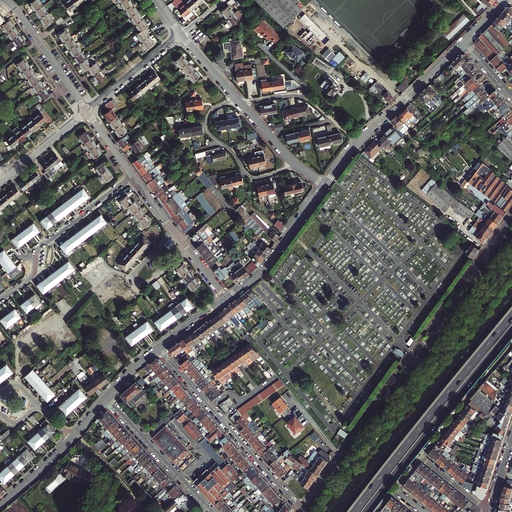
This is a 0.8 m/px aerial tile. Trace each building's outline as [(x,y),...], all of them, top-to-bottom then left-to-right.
[(35,11),(44,6),(39,0),(35,0),(30,3),(35,11)] [(72,0),(68,0),(64,3),(70,11),(77,7),(72,0)] [(124,10),(132,4),(129,0),(123,0),(119,3),(124,10)] [(181,7),(178,9),(185,16),(191,11),(184,3),(181,0),(175,0),(178,3),(181,7)] [(198,4),(194,0),(188,0),(184,3),(191,11),(198,4)] [(292,0),(256,0),(284,27),(302,9),(292,0)] [(124,10),(130,17),(138,12),(132,4),(124,10)] [(480,4),(475,10),(480,15),(486,9),(480,4)] [(221,12),(227,19),(235,12),(229,5),(221,12)] [(35,11),(40,19),(49,13),(44,6),(35,11)] [(0,9),(0,20),(2,24),(9,19),(1,9),(0,9)] [(241,14),(238,10),(235,12),(227,19),(233,25),(240,19),(238,17),(241,14)] [(511,19),(511,17),(505,11),(501,15),(509,22),(511,19)] [(135,25),(143,20),(138,12),(130,17),(135,25)] [(53,20),(49,13),(40,19),(44,26),(53,20)] [(464,14),(443,34),(448,39),(469,19),(464,14)] [(511,24),(509,22),(501,15),(497,19),(504,25),(503,26),(506,29),(508,28),(511,24)] [(503,26),(504,25),(497,19),(493,23),(499,30),(501,28),(503,26)] [(10,20),(1,26),(7,33),(15,27),(10,20)] [(135,25),(140,33),(144,30),(149,27),(143,20),(135,25)] [(255,29),(254,30),(259,34),(260,33),(268,40),(270,38),(276,42),(280,37),(266,24),(262,21),(259,24),(257,23),(253,27),(255,29)] [(506,47),(505,47),(510,43),(508,40),(502,33),(501,32),(499,30),(493,23),(476,40),(476,44),(491,61),(498,54),(502,51),(506,47)] [(15,27),(7,33),(12,41),(20,35),(15,27)] [(58,35),(63,42),(71,36),(67,29),(58,35)] [(136,35),(141,43),(149,37),(144,30),(140,33),(136,35)] [(318,43),(307,32),(301,38),(312,49),(318,43)] [(20,35),(12,41),(17,48),(25,42),(20,35)] [(71,36),(63,42),(68,49),(77,43),(71,36)] [(154,44),(149,37),(141,43),(146,50),(154,44)] [(233,51),(233,52),(231,52),(231,57),(242,55),(239,41),(223,43),(224,50),(228,49),(229,51),(233,51)] [(82,51),(77,43),(68,49),(74,57),(82,51)] [(292,43),(285,52),(297,60),(304,51),(292,43)] [(335,54),(328,48),(322,55),(329,61),(335,54)] [(88,59),(82,51),(74,57),(79,65),(88,59)] [(338,64),(345,57),(339,51),(332,58),(338,64)] [(505,62),(509,59),(502,51),(498,54),(505,62)] [(452,72),(457,68),(467,58),(465,55),(462,54),(452,63),(455,67),(451,70),(452,72)] [(498,68),(505,62),(498,54),(491,61),(498,68)] [(122,65),(126,62),(122,55),(117,59),(122,65)] [(501,73),(507,68),(511,63),(511,55),(509,59),(505,62),(498,68),(501,73)] [(174,62),(180,69),(188,62),(182,56),(174,62)] [(316,57),(312,63),(328,73),(332,67),(316,57)] [(457,68),(461,72),(472,62),(467,58),(457,68)] [(16,65),(21,72),(29,66),(24,59),(16,65)] [(92,65),(88,59),(79,65),(84,71),(88,68),(92,65)] [(352,59),(345,66),(347,68),(371,92),(375,88),(391,103),(395,99),(376,80),(375,82),(352,59)] [(234,61),(228,66),(223,71),(228,77),(235,71),(237,81),(245,79),(243,69),(242,63),(234,65),(234,61)] [(180,69),(186,75),(194,69),(188,62),(180,69)] [(456,81),(457,83),(476,67),(472,62),(461,72),(463,75),(461,76),(456,81)] [(96,63),(92,65),(88,68),(94,76),(102,71),(96,63)] [(21,72),(26,79),(34,74),(29,66),(21,72)] [(465,85),(474,76),(480,71),(476,67),(457,83),(456,84),(460,89),(465,85)] [(251,68),(243,69),(245,79),(253,78),(251,68)] [(200,75),(194,69),(186,75),(193,82),(200,75)] [(106,77),(102,71),(94,76),(98,83),(106,77)] [(148,78),(153,84),(160,78),(155,72),(148,78)] [(436,79),(440,83),(447,77),(443,72),(436,79)] [(403,79),(404,80),(409,85),(415,80),(408,73),(403,79)] [(32,87),(40,81),(34,74),(26,79),(32,87)] [(272,81),(273,88),(285,87),(283,76),(278,77),(278,80),(272,81)] [(465,85),(468,89),(477,80),(474,76),(465,85)] [(153,84),(148,78),(141,83),(147,90),(153,84)] [(325,80),(321,86),(333,96),(338,90),(337,89),(339,86),(329,78),(326,81),(325,80)] [(273,88),(272,81),(267,82),(266,79),(261,80),(262,90),(273,88)] [(439,88),(442,85),(440,83),(436,79),(434,82),(439,88)] [(397,87),(402,92),(409,85),(404,80),(397,87)] [(468,89),(471,92),(481,84),(477,80),(468,89)] [(37,94),(45,88),(40,81),(32,87),(37,94)] [(147,90),(141,83),(135,89),(140,95),(147,90)] [(469,97),(471,99),(484,88),(481,84),(471,92),(468,95),(469,97)] [(439,107),(443,103),(431,89),(429,86),(424,91),(439,107)] [(44,99),(45,101),(51,97),(55,94),(54,92),(50,95),(45,88),(37,94),(41,101),(44,99)] [(473,100),(475,102),(487,91),(484,88),(471,99),(461,108),(462,109),(473,100)] [(140,95),(135,89),(128,94),(133,101),(140,95)] [(487,99),(490,103),(500,94),(496,90),(491,95),(487,99)] [(433,113),(439,107),(424,91),(419,96),(422,98),(423,99),(423,101),(424,102),(425,102),(430,107),(429,109),(433,113)] [(481,103),(485,101),(487,99),(491,95),(487,91),(475,102),(472,105),(470,106),(464,112),(467,116),(469,115),(474,110),(478,107),(481,103)] [(491,109),(493,106),(503,97),(500,94),(490,103),(488,104),(487,105),(491,109)] [(193,99),(195,109),(204,107),(201,97),(193,99)] [(493,106),(497,110),(507,101),(503,97),(493,106)] [(186,111),(195,109),(193,99),(184,101),(186,111)] [(109,122),(117,116),(112,109),(115,107),(111,101),(106,105),(109,111),(104,115),(109,122)] [(498,117),(501,120),(511,110),(511,107),(507,101),(497,110),(501,115),(498,117)] [(276,103),(268,105),(269,112),(277,110),(276,103)] [(413,114),(413,113),(411,111),(416,107),(412,103),(403,112),(413,122),(414,124),(418,120),(413,114)] [(308,104),(300,106),(302,115),(310,113),(308,104)] [(269,112),(268,105),(260,106),(261,114),(269,112)] [(293,117),(302,115),(300,106),(291,108),(293,117)] [(284,119),(293,117),(291,108),(283,110),(284,119)] [(503,124),(506,122),(511,116),(511,110),(501,120),(500,121),(501,122),(502,121),(503,122),(500,125),(501,126),(503,124)] [(34,117),(40,125),(47,120),(40,112),(34,117)] [(409,126),(413,122),(403,112),(398,115),(409,126)] [(403,133),(410,127),(409,126),(398,115),(392,121),(395,125),(393,127),(403,138),(405,136),(403,133)] [(109,122),(114,129),(122,124),(117,116),(109,122)] [(40,125),(34,117),(27,123),(33,131),(40,125)] [(227,120),(229,129),(241,126),(239,117),(227,120)] [(229,129),(227,120),(216,123),(218,131),(229,129)] [(20,129),(26,137),(33,131),(27,123),(20,129)] [(122,124),(114,129),(119,137),(127,131),(122,124)] [(192,135),(203,133),(202,125),(190,127),(192,135)] [(180,137),(192,135),(190,127),(179,130),(180,137)] [(397,143),(403,138),(393,127),(385,134),(392,141),(396,144),(397,143)] [(26,137),(20,129),(13,134),(19,142),(26,137)] [(298,131),(300,140),(311,137),(309,129),(298,131)] [(77,136),(82,142),(90,136),(85,130),(77,136)] [(298,131),(286,134),(288,142),(300,140),(298,131)] [(341,132),(329,135),(331,143),(342,140),(341,132)] [(13,134),(6,140),(12,148),(19,142),(13,134)] [(381,147),(383,149),(392,141),(385,134),(376,142),(381,147)] [(331,143),(329,135),(318,138),(320,145),(331,143)] [(511,138),(511,137),(510,136),(509,135),(497,147),(511,159),(511,158),(511,138)] [(82,142),(88,149),(95,143),(90,136),(82,142)] [(117,141),(122,148),(128,143),(124,136),(117,141)] [(135,140),(135,141),(131,144),(136,152),(144,147),(138,139),(135,140)] [(362,153),(370,159),(381,147),(376,142),(375,140),(362,153)] [(101,151),(95,143),(88,149),(94,157),(101,151)] [(131,146),(128,143),(122,148),(124,151),(131,146)] [(219,147),(207,150),(209,161),(227,157),(225,150),(220,152),(219,147)] [(133,163),(137,170),(149,162),(145,156),(149,152),(148,151),(133,163)] [(55,154),(49,159),(57,170),(64,164),(67,168),(70,166),(66,161),(63,163),(55,154)] [(265,154),(256,156),(259,166),(267,164),(265,154)] [(258,166),(259,166),(256,156),(248,158),(251,168),(253,167),(254,170),(258,169),(258,166)] [(50,175),(57,170),(49,159),(42,165),(50,175),(47,177),(51,182),(54,180),(50,175)] [(505,216),(511,205),(511,188),(506,183),(504,181),(480,160),(462,185),(486,202),(505,216)] [(103,161),(94,167),(100,174),(108,168),(103,161)] [(142,176),(153,169),(149,163),(150,162),(149,161),(149,162),(137,170),(142,176)] [(142,176),(147,183),(159,174),(155,169),(158,167),(157,166),(153,169),(142,176)] [(108,168),(100,174),(105,182),(113,176),(108,168)] [(28,176),(35,185),(43,179),(41,177),(35,170),(28,176)] [(210,180),(207,176),(204,172),(200,176),(205,182),(209,187),(214,184),(213,183),(210,180)] [(231,178),(232,185),(243,182),(241,172),(235,173),(236,176),(231,178)] [(152,190),(159,185),(162,183),(164,182),(165,181),(160,174),(159,174),(147,183),(152,190)] [(213,183),(214,184),(218,183),(216,174),(212,175),(207,176),(210,180),(213,183)] [(44,175),(41,177),(43,179),(48,185),(51,183),(44,175)] [(35,185),(28,176),(21,181),(29,190),(35,185)] [(232,185),(231,178),(226,179),(225,176),(220,177),(222,187),(228,185),(229,189),(233,188),(232,185)] [(470,218),(474,213),(456,200),(437,182),(433,177),(421,190),(440,207),(438,209),(443,213),(445,211),(451,205),(470,218)] [(294,192),(295,194),(300,193),(299,190),(304,189),(302,180),(292,183),(294,192)] [(165,187),(168,190),(169,189),(176,184),(174,181),(165,187)] [(209,187),(205,182),(199,186),(204,192),(209,188),(209,187)] [(273,182),(265,184),(267,194),(268,198),(276,196),(275,192),(273,182)] [(294,192),(292,183),(283,185),(286,198),(293,197),(292,192),(294,192)] [(230,203),(226,199),(225,197),(214,184),(209,187),(209,188),(225,208),(230,203)] [(267,194),(265,184),(256,186),(259,196),(267,194)] [(152,190),(158,197),(165,192),(159,185),(152,190)] [(15,186),(8,192),(14,199),(21,193),(15,186)] [(83,187),(78,191),(84,200),(89,196),(83,187)] [(163,204),(174,196),(169,189),(168,190),(165,192),(158,197),(163,204)] [(73,195),(79,204),(84,200),(78,191),(73,195)] [(9,203),(14,199),(8,192),(2,197),(7,204),(9,203)] [(172,217),(182,209),(184,208),(179,202),(183,199),(178,193),(174,196),(163,204),(172,217)] [(208,212),(202,217),(204,220),(215,211),(202,193),(197,197),(208,212)] [(79,204),(73,195),(69,198),(67,199),(74,208),(79,204)] [(119,201),(124,208),(127,207),(132,202),(127,195),(119,201)] [(184,198),(183,199),(179,202),(184,208),(188,204),(184,198)] [(74,208),(67,199),(62,203),(69,212),(74,208)] [(127,207),(132,214),(140,208),(134,201),(132,202),(127,207)] [(499,223),(505,216),(486,202),(481,210),(499,223)] [(69,212),(62,203),(57,207),(63,216),(69,212)] [(245,221),(251,216),(240,204),(238,206),(234,209),(243,219),(245,221)] [(63,216),(57,207),(52,211),(58,220),(63,216)] [(132,214),(137,221),(145,215),(140,208),(132,214)] [(291,208),(284,209),(287,221),(292,213),(291,208)] [(496,228),(499,223),(481,210),(478,208),(474,213),(479,216),(496,228)] [(172,217),(177,223),(184,218),(187,216),(187,214),(184,216),(181,212),(183,210),(182,209),(172,217)] [(52,211),(46,215),(53,224),(58,220),(52,211)] [(251,216),(265,231),(276,242),(280,236),(256,212),(251,216)] [(101,214),(94,219),(100,227),(107,222),(101,214)] [(53,224),(46,215),(41,220),(47,228),(53,224)] [(145,215),(137,221),(143,228),(150,222),(145,215)] [(265,231),(251,216),(245,221),(251,229),(255,233),(257,235),(262,231),(263,232),(265,231)] [(493,232),(496,228),(479,216),(478,218),(479,218),(477,221),(478,222),(493,232)] [(185,228),(187,230),(192,226),(190,224),(189,225),(184,218),(177,223),(182,230),(185,228)] [(277,220),(275,223),(281,229),(284,225),(279,218),(277,220)] [(93,232),(100,227),(94,219),(87,224),(93,232)] [(485,243),(489,237),(475,227),(468,222),(466,224),(469,227),(471,228),(469,230),(485,243)] [(489,237),(493,232),(478,222),(475,227),(489,237)] [(40,231),(34,223),(29,227),(35,234),(40,231)] [(210,229),(209,227),(210,226),(207,223),(191,237),(196,242),(208,231),(210,229)] [(87,237),(93,232),(87,224),(81,229),(87,237)] [(35,234),(29,227),(23,231),(29,239),(35,234)] [(80,242),(87,237),(81,229),(74,234),(80,242)] [(196,242),(199,245),(208,238),(208,237),(210,236),(211,235),(213,233),(210,229),(208,231),(196,242)] [(29,239),(23,231),(18,235),(24,243),(29,239)] [(230,234),(233,238),(237,242),(239,240),(232,232),(230,234)] [(24,243),(18,235),(16,233),(7,240),(14,248),(18,245),(19,247),(24,243)] [(256,244),(258,246),(267,253),(271,248),(262,241),(257,235),(255,233),(253,235),(258,241),(256,244)] [(73,247),(80,242),(74,234),(67,240),(73,247)] [(143,236),(134,246),(141,253),(151,242),(143,236)] [(199,252),(208,245),(212,242),(213,241),(210,236),(208,237),(208,238),(199,245),(196,248),(199,252)] [(73,247),(67,240),(60,245),(62,248),(60,249),(66,257),(68,256),(66,253),(73,247)] [(199,252),(203,257),(217,245),(213,241),(212,242),(208,245),(199,252)] [(250,243),(252,246),(264,257),(267,253),(258,246),(256,244),(254,246),(251,242),(250,243)] [(477,254),(481,249),(473,243),(469,248),(477,254)] [(203,257),(206,261),(218,251),(219,250),(220,249),(217,245),(203,257)] [(134,246),(128,253),(135,259),(141,253),(134,246)] [(252,246),(250,249),(251,251),(250,251),(261,262),(264,257),(252,246)] [(474,258),(477,254),(469,248),(466,252),(474,258)] [(0,261),(8,255),(4,249),(0,252),(0,261)] [(251,258),(253,260),(258,266),(261,262),(250,251),(251,251),(250,249),(248,250),(247,253),(248,255),(251,258)] [(210,266),(216,261),(217,259),(221,256),(222,255),(223,255),(219,250),(218,251),(206,261),(210,266)] [(126,270),(135,259),(128,253),(119,264),(126,270)] [(12,260),(8,255),(0,261),(4,266),(12,260)] [(12,260),(4,266),(8,272),(16,265),(12,260)] [(69,260),(64,264),(70,272),(75,268),(69,260)] [(245,267),(239,260),(235,264),(245,277),(258,266),(253,260),(245,267)] [(176,269),(181,276),(189,270),(183,262),(176,269)] [(229,266),(231,268),(241,280),(245,277),(235,264),(233,262),(229,266)] [(59,268),(65,276),(70,272),(64,264),(59,268)] [(16,265),(8,272),(12,277),(20,271),(16,265)] [(219,267),(214,271),(220,279),(229,272),(228,271),(226,270),(225,267),(221,270),(219,267)] [(59,268),(53,272),(60,280),(65,276),(59,268)] [(230,273),(237,283),(241,280),(231,268),(228,271),(229,272),(230,273)] [(181,276),(187,283),(195,277),(189,270),(181,276)] [(60,280),(53,272),(48,277),(54,284),(60,280)] [(118,276),(108,283),(124,306),(134,299),(118,276)] [(57,288),(54,284),(48,277),(43,280),(49,288),(52,292),(57,288)] [(200,284),(195,277),(187,283),(192,290),(200,284)] [(49,288),(43,280),(37,285),(44,293),(49,288)] [(156,289),(161,285),(157,280),(152,284),(156,289)] [(255,294),(250,289),(241,296),(248,305),(253,301),(254,300),(254,299),(255,298),(253,296),(255,294)] [(28,299),(34,307),(35,306),(37,309),(42,305),(40,302),(41,301),(35,294),(28,299)] [(250,307),(248,305),(241,296),(237,299),(245,311),(250,307)] [(187,297),(181,301),(187,310),(193,306),(187,297)] [(21,304),(27,312),(34,307),(28,299),(21,304)] [(247,312),(245,311),(237,299),(232,303),(242,316),(247,312)] [(182,313),(176,305),(173,301),(168,305),(171,309),(177,317),(182,313)] [(181,301),(176,305),(182,313),(187,310),(181,301)] [(243,316),(242,316),(232,303),(228,306),(240,320),(241,320),(240,318),(243,316)] [(243,325),(240,320),(228,306),(224,309),(234,322),(238,328),(243,325)] [(8,314),(14,322),(21,316),(15,309),(8,314)] [(165,313),(171,321),(177,317),(171,309),(165,313)] [(230,326),(234,322),(224,309),(220,312),(230,326)] [(225,329),(230,326),(220,312),(216,315),(225,329)] [(165,313),(160,317),(166,325),(171,321),(165,313)] [(7,327),(14,322),(8,314),(1,319),(7,327)] [(30,323),(27,319),(24,315),(22,317),(28,325),(30,323)] [(221,332),(225,329),(216,315),(211,319),(221,332)] [(166,325),(160,317),(155,321),(161,329),(166,325)] [(217,335),(221,332),(211,319),(208,321),(217,335)] [(147,320),(142,324),(148,332),(153,328),(147,320)] [(213,339),(217,335),(208,321),(204,325),(213,339)] [(134,325),(136,328),(142,336),(148,332),(142,324),(139,326),(137,322),(134,325)] [(74,344),(79,340),(67,324),(63,327),(74,344)] [(209,342),(213,339),(204,325),(200,328),(209,342)] [(142,336),(136,328),(131,332),(137,340),(142,336)] [(205,345),(209,342),(200,328),(195,331),(205,345)] [(100,337),(109,350),(117,345),(109,331),(100,337)] [(200,349),(205,345),(195,331),(191,334),(200,349)] [(137,340),(131,332),(125,336),(131,344),(137,340)] [(55,344),(59,341),(54,333),(49,336),(55,344)] [(195,353),(200,349),(191,334),(186,338),(195,353)] [(193,354),(195,353),(186,338),(181,341),(191,357),(193,354)] [(182,365),(191,357),(181,341),(171,348),(171,352),(182,365)] [(260,361),(264,358),(251,343),(247,346),(258,359),(260,361)] [(254,361),(258,359),(247,346),(244,348),(254,361)] [(250,364),(254,361),(244,348),(240,351),(250,364)] [(403,357),(405,354),(397,348),(394,351),(403,357)] [(246,367),(250,364),(240,351),(236,354),(242,363),(244,365),(246,367)] [(182,365),(185,369),(193,362),(191,360),(195,356),(193,354),(191,357),(182,365)] [(240,364),(242,363),(236,354),(233,355),(231,357),(238,366),(240,364)] [(185,369),(189,373),(200,363),(198,360),(200,358),(199,357),(197,358),(193,362),(185,369)] [(239,368),(238,366),(231,357),(227,360),(236,373),(241,370),(239,368)] [(122,359),(117,365),(118,366),(115,368),(119,372),(127,364),(122,359)] [(144,379),(151,374),(163,363),(160,359),(156,359),(148,364),(145,367),(147,370),(148,370),(144,374),(143,373),(141,375),(142,377),(144,379)] [(232,377),(236,373),(227,360),(222,363),(232,377)] [(90,380),(88,378),(84,372),(82,371),(80,372),(72,361),(68,364),(90,394),(99,387),(93,378),(90,380)] [(1,368),(8,375),(13,371),(7,363),(1,368)] [(109,380),(101,368),(99,370),(95,363),(92,366),(104,384),(109,380)] [(151,382),(155,378),(167,367),(163,363),(151,374),(154,377),(150,381),(151,382)] [(189,373),(192,377),(202,368),(200,365),(201,364),(200,363),(189,373)] [(227,380),(232,377),(222,363),(218,366),(227,380)] [(25,375),(33,369),(28,364),(21,370),(25,375)] [(104,384),(92,366),(91,365),(86,368),(91,375),(93,378),(99,387),(104,384)] [(192,377),(196,381),(206,371),(207,371),(206,370),(205,371),(204,369),(205,368),(204,366),(202,368),(192,377)] [(222,383),(227,380),(218,366),(213,369),(215,371),(216,373),(217,375),(219,378),(221,380),(222,383)] [(155,378),(159,383),(172,372),(167,367),(155,378)] [(25,375),(30,380),(37,374),(33,369),(25,375)] [(196,381),(199,385),(207,378),(210,375),(206,371),(196,381)] [(159,383),(163,388),(176,377),(172,372),(159,383)] [(37,374),(30,380),(34,385),(41,379),(37,374)] [(199,385),(203,389),(210,382),(213,379),(210,375),(207,378),(199,385)] [(45,376),(41,379),(34,385),(39,390),(46,384),(49,381),(45,376)] [(147,399),(144,396),(147,392),(142,386),(146,382),(144,379),(142,377),(123,395),(132,406),(140,399),(143,402),(147,399)] [(163,388),(167,392),(180,381),(176,377),(163,388)] [(511,390),(511,383),(506,378),(505,377),(501,381),(511,390)] [(496,399),(496,397),(498,392),(499,388),(487,378),(479,389),(471,398),(472,400),(488,413),(491,410),(502,420),(499,424),(507,430),(511,417),(499,406),(497,405),(494,402),(496,399)] [(203,389),(206,393),(214,386),(217,383),(215,382),(213,379),(210,382),(203,389)] [(171,392),(173,394),(183,385),(180,381),(167,392),(166,393),(167,395),(171,392)] [(511,397),(511,390),(501,381),(501,382),(500,383),(505,388),(504,390),(511,397)] [(46,384),(39,390),(43,395),(51,389),(46,384)] [(172,402),(176,399),(187,389),(183,385),(173,394),(174,396),(170,400),(172,402)] [(213,400),(221,393),(214,386),(206,393),(213,400)] [(511,404),(511,397),(504,390),(499,386),(499,387),(502,391),(505,393),(502,396),(504,397),(511,404)] [(75,393),(81,401),(86,396),(80,388),(75,393)] [(55,394),(51,389),(43,395),(48,400),(55,394)] [(179,403),(183,400),(190,393),(187,389),(176,399),(179,403)] [(75,393),(70,397),(76,405),(81,401),(75,393)] [(184,402),(186,404),(194,397),(190,393),(183,400),(184,402)] [(70,397),(65,401),(72,409),(76,405),(70,397)] [(183,410),(185,412),(198,402),(194,397),(186,404),(188,406),(183,410)] [(281,397),(272,404),(280,413),(281,413),(284,417),(291,411),(288,407),(289,406),(281,397)] [(511,417),(511,413),(511,411),(500,401),(496,397),(496,399),(499,402),(501,403),(499,406),(511,417)] [(511,411),(511,404),(504,397),(500,401),(511,411)] [(504,440),(507,430),(499,424),(488,413),(472,400),(469,404),(481,414),(477,418),(474,421),(471,425),(469,429),(475,431),(477,426),(485,416),(489,419),(488,420),(488,422),(501,432),(500,434),(494,432),(493,435),(488,433),(488,435),(504,440)] [(65,401),(59,406),(66,414),(72,409),(65,401)] [(192,411),(194,412),(201,406),(198,402),(185,412),(187,415),(192,411)] [(477,418),(481,414),(469,404),(466,408),(477,418)] [(194,412),(197,416),(205,410),(201,406),(194,412)] [(230,462),(228,464),(225,460),(221,456),(219,453),(217,451),(217,452),(210,443),(212,441),(207,436),(207,437),(203,432),(199,428),(199,427),(196,424),(192,420),(189,416),(187,415),(185,412),(183,410),(182,408),(181,408),(175,414),(171,410),(160,421),(150,430),(148,432),(158,443),(174,460),(195,482),(216,505),(227,495),(237,485),(233,481),(241,475),(237,471),(234,466),(230,462)] [(474,421),(477,418),(466,408),(462,412),(474,421)] [(197,416),(201,420),(208,414),(205,410),(197,416)] [(96,421),(103,428),(114,417),(108,411),(104,411),(96,421)] [(242,430),(250,423),(247,420),(250,416),(247,412),(245,414),(242,417),(239,419),(235,422),(242,430)] [(471,425),(474,421),(462,412),(459,416),(467,422),(469,421),(471,423),(470,424),(471,425)] [(202,422),(204,424),(212,418),(208,414),(201,420),(199,422),(200,424),(202,422)] [(32,415),(30,417),(35,424),(38,421),(32,415)] [(296,416),(287,423),(296,434),(305,427),(296,416)] [(464,426),(467,422),(459,416),(456,420),(464,426)] [(107,430),(108,430),(117,420),(114,417),(103,428),(104,428),(103,429),(102,430),(105,433),(106,432),(107,430)] [(43,427),(50,435),(55,430),(54,429),(56,427),(46,418),(39,424),(43,427)] [(199,428),(203,432),(215,422),(212,418),(204,424),(201,427),(199,428)] [(109,436),(111,434),(121,424),(117,420),(108,430),(107,430),(106,432),(105,433),(108,436),(109,436)] [(466,428),(464,426),(456,420),(453,424),(461,430),(463,432),(465,433),(467,431),(468,429),(466,428)] [(207,436),(212,432),(219,426),(215,422),(203,432),(207,437),(207,436)] [(240,432),(244,436),(255,426),(251,422),(250,423),(242,430),(240,432)] [(111,438),(112,439),(124,427),(121,424),(111,434),(109,436),(110,437),(111,438)] [(458,434),(461,430),(453,424),(450,428),(458,434)] [(225,444),(231,439),(219,426),(212,432),(217,437),(221,441),(225,444)] [(248,440),(255,433),(258,430),(259,430),(255,426),(244,436),(248,440)] [(43,427),(38,432),(45,439),(50,435),(43,427)] [(114,439),(117,442),(128,432),(124,427),(112,439),(113,440),(114,439)] [(0,434),(0,433),(0,440),(11,431),(8,428),(0,434)] [(456,436),(458,434),(450,428),(447,432),(458,441),(459,441),(460,439),(456,436)] [(338,433),(345,438),(348,434),(341,429),(338,433)] [(45,439),(38,432),(33,436),(40,444),(45,439)] [(116,450),(118,448),(131,436),(128,432),(117,442),(119,445),(117,447),(115,449),(116,450)] [(207,436),(212,441),(217,437),(212,432),(207,436)] [(457,444),(458,441),(447,432),(444,436),(451,442),(454,444),(455,443),(457,444)] [(248,440),(251,444),(259,437),(255,433),(248,440)] [(502,445),(504,440),(488,435),(484,433),(483,435),(486,436),(485,439),(487,440),(489,440),(502,445)] [(309,435),(299,444),(306,452),(316,443),(309,435)] [(35,448),(40,444),(33,436),(28,440),(35,448)] [(118,448),(122,452),(135,440),(131,436),(118,448)] [(448,446),(451,442),(444,436),(440,440),(448,446)] [(251,444),(254,448),(262,441),(259,437),(251,444)] [(100,452),(103,448),(107,444),(104,440),(103,439),(95,447),(96,448),(100,452)] [(224,453),(227,450),(235,444),(231,439),(225,444),(223,446),(225,448),(221,451),(219,453),(221,456),(224,453)] [(125,457),(126,455),(139,444),(135,440),(122,452),(121,453),(122,454),(125,457)] [(445,450),(448,446),(440,440),(437,444),(441,447),(445,450)] [(500,449),(502,445),(489,440),(487,445),(500,449)] [(254,448),(258,452),(266,445),(262,441),(254,448)] [(262,456),(264,454),(269,449),(271,447),(268,443),(266,445),(258,452),(262,456)] [(19,449),(22,452),(29,460),(34,455),(24,444),(19,449)] [(126,463),(128,461),(143,448),(139,444),(126,455),(129,458),(125,462),(126,463)] [(227,458),(229,457),(239,448),(235,444),(227,450),(229,452),(226,455),(224,457),(226,459),(227,458)] [(428,455),(432,458),(441,447),(437,444),(428,455)] [(272,463),(280,457),(276,452),(279,450),(274,445),(271,447),(269,449),(264,454),(272,463)] [(499,454),(500,449),(487,445),(486,445),(485,450),(499,454)] [(432,458),(436,461),(446,450),(445,450),(441,447),(432,458)] [(132,465),(132,464),(146,451),(143,448),(128,461),(132,465)] [(229,457),(232,460),(242,452),(239,448),(229,457)] [(304,464),(307,460),(290,448),(288,449),(292,454),(291,455),(300,461),(304,464)] [(497,459),(499,454),(485,450),(483,449),(480,448),(479,450),(481,450),(484,451),(483,454),(497,459)] [(304,464),(319,475),(331,459),(331,458),(331,457),(330,456),(330,455),(324,451),(323,450),(322,450),(321,450),(320,450),(320,451),(319,452),(315,449),(307,460),(304,464)] [(440,465),(447,457),(448,455),(449,453),(446,450),(436,461),(440,465)] [(132,464),(136,469),(150,456),(146,451),(132,464)] [(17,457),(24,464),(29,460),(22,452),(17,457)] [(230,462),(234,466),(246,456),(242,452),(232,460),(231,462),(230,462)] [(274,470),(281,464),(285,460),(282,457),(285,455),(283,453),(280,457),(272,463),(270,465),(274,470)] [(440,465),(444,468),(452,458),(450,456),(451,455),(449,453),(448,455),(449,456),(447,457),(440,465)] [(496,464),(497,459),(483,454),(481,459),(496,464)] [(297,463),(300,461),(291,455),(289,457),(285,460),(289,463),(292,465),(294,463),(295,462),(297,463)] [(142,468),(143,469),(154,460),(150,456),(136,469),(137,470),(141,466),(142,468)] [(239,469),(242,467),(249,460),(246,456),(234,466),(237,471),(239,469)] [(17,457),(12,461),(19,469),(24,464),(17,457)] [(444,468),(448,471),(456,460),(453,457),(452,458),(444,468)] [(494,469),(496,464),(481,459),(480,459),(480,458),(479,458),(477,463),(494,469)] [(7,465),(14,473),(19,469),(12,461),(10,459),(5,463),(7,465)] [(143,473),(145,475),(158,464),(154,460),(143,469),(143,470),(144,472),(143,473)] [(242,467),(245,471),(253,464),(249,460),(242,467)] [(452,474),(458,466),(460,465),(461,463),(460,462),(459,463),(456,460),(448,471),(452,474)] [(302,466),(304,464),(300,461),(297,463),(295,464),(293,466),(295,468),(298,470),(299,469),(301,467),(302,466)] [(80,478),(90,483),(93,475),(84,471),(85,470),(70,462),(64,475),(70,478),(71,475),(80,479),(80,478)] [(493,473),(494,469),(477,463),(475,462),(474,465),(469,464),(469,465),(473,467),(493,473)] [(418,477),(420,474),(426,466),(422,463),(413,474),(415,476),(417,478),(418,477)] [(149,476),(150,478),(161,468),(158,464),(145,475),(147,477),(149,476)] [(247,473),(249,475),(256,468),(253,464),(245,471),(247,473)] [(274,470),(277,473),(284,467),(281,464),(274,470)] [(277,473),(281,477),(292,468),(288,464),(284,467),(277,473)] [(315,480),(319,475),(304,464),(302,466),(305,468),(303,472),(315,480)] [(7,465),(2,470),(9,477),(14,473),(7,465)] [(452,474),(456,477),(464,467),(463,465),(460,468),(458,466),(452,474)] [(422,480),(424,477),(430,469),(426,466),(420,474),(422,476),(420,479),(422,480)] [(456,477),(460,480),(466,473),(468,470),(466,468),(464,471),(463,470),(465,467),(464,467),(456,477)] [(491,478),(493,473),(473,467),(472,468),(476,469),(475,473),(491,478)] [(148,485),(149,487),(165,472),(161,468),(150,478),(153,481),(150,483),(148,485)] [(247,484),(248,483),(260,472),(256,468),(249,475),(247,476),(246,478),(248,480),(246,482),(247,484)] [(424,477),(428,480),(434,473),(430,469),(424,477)] [(9,477),(2,470),(0,471),(0,476),(4,481),(9,477)] [(156,484),(158,486),(169,476),(165,472),(149,487),(151,488),(153,487),(156,484)] [(253,486),(254,485),(264,477),(260,472),(248,483),(249,485),(251,483),(253,486)] [(309,489),(312,484),(300,476),(300,477),(299,476),(297,474),(294,472),(290,475),(293,477),(296,479),(297,480),(309,489)] [(312,484),(315,480),(303,472),(301,475),(300,476),(312,484)] [(479,479),(490,483),(491,478),(475,473),(473,472),(470,476),(474,478),(475,475),(480,477),(479,479)] [(429,487),(432,483),(438,476),(434,473),(428,480),(430,482),(428,485),(426,483),(425,484),(429,487)] [(464,484),(466,480),(470,476),(466,473),(460,480),(464,484)] [(403,486),(407,489),(414,482),(413,481),(415,478),(414,477),(415,476),(413,474),(403,486)] [(284,481),(286,484),(293,477),(290,475),(284,481)] [(159,491),(160,492),(173,480),(169,476),(158,486),(156,488),(159,491)] [(432,483),(436,487),(442,479),(438,476),(432,483)] [(255,489),(257,490),(267,481),(264,477),(254,485),(256,488),(255,489)] [(437,493),(440,490),(446,482),(442,479),(436,487),(435,490),(436,491),(435,492),(436,494),(437,493)] [(488,487),(490,483),(479,479),(477,484),(478,484),(488,487)] [(163,497),(166,495),(177,485),(173,480),(160,492),(156,496),(154,498),(157,502),(163,497)] [(481,498),(485,497),(488,487),(478,484),(477,490),(472,488),(474,483),(466,480),(464,484),(481,498)] [(258,492),(260,494),(271,485),(267,481),(257,490),(258,492)] [(407,489),(411,493),(418,485),(414,482),(407,489)] [(440,490),(444,493),(450,485),(446,482),(440,490)] [(415,496),(419,499),(429,487),(425,484),(422,487),(421,488),(415,496)] [(166,500),(167,501),(180,488),(177,485),(166,495),(169,498),(166,500)] [(260,494),(264,499),(275,489),(271,485),(260,494)] [(411,493),(415,496),(421,488),(418,485),(411,493)] [(441,497),(444,500),(454,488),(450,485),(444,493),(442,496),(441,497)] [(423,502),(429,494),(432,491),(429,487),(419,499),(423,502)] [(180,495),(181,496),(185,493),(180,488),(167,501),(166,502),(167,503),(169,502),(171,504),(180,495)] [(448,503),(451,499),(458,492),(454,488),(444,500),(448,503)] [(264,499),(268,503),(279,494),(275,489),(264,499)] [(216,505),(219,508),(236,493),(235,492),(231,495),(231,494),(228,496),(227,495),(216,505)] [(423,502),(427,505),(436,494),(435,492),(434,494),(432,493),(430,495),(429,494),(423,502)] [(451,499),(455,502),(462,495),(458,492),(451,499)] [(183,506),(182,505),(189,498),(185,493),(181,496),(167,508),(165,510),(166,511),(169,511),(176,506),(178,508),(179,509),(183,506)] [(219,508),(222,511),(234,502),(236,499),(234,497),(237,494),(236,493),(219,508)] [(252,502),(253,503),(260,498),(262,501),(262,500),(264,499),(260,494),(258,496),(254,500),(252,502)] [(272,507),(276,503),(282,498),(279,494),(268,503),(272,507)] [(437,501),(436,500),(438,497),(437,496),(438,495),(436,494),(427,505),(431,509),(437,501)] [(167,508),(181,496),(180,495),(171,504),(167,508)] [(455,502),(459,506),(465,498),(462,495),(455,502)] [(391,511),(393,510),(399,502),(393,497),(381,511),(391,511)] [(193,511),(197,507),(189,498),(182,505),(183,506),(187,509),(189,507),(193,511)] [(276,503),(278,506),(285,500),(282,498),(276,503)] [(458,511),(460,511),(462,510),(469,501),(465,498),(459,506),(459,507),(458,509),(459,510),(458,511)] [(222,511),(230,511),(241,502),(240,501),(239,502),(235,503),(234,502),(222,511)] [(230,511),(237,511),(243,507),(246,504),(244,501),(242,503),(241,502),(230,511)] [(431,509),(435,511),(441,504),(437,501),(431,509)] [(469,507),(469,508),(473,504),(469,501),(462,510),(465,511),(466,510),(469,507)] [(283,511),(291,511),(292,509),(286,502),(281,510),(283,511)] [(399,511),(404,506),(399,502),(393,510),(395,511),(394,511),(399,511)] [(441,511),(447,511),(452,506),(448,503),(447,505),(445,507),(441,511)]
